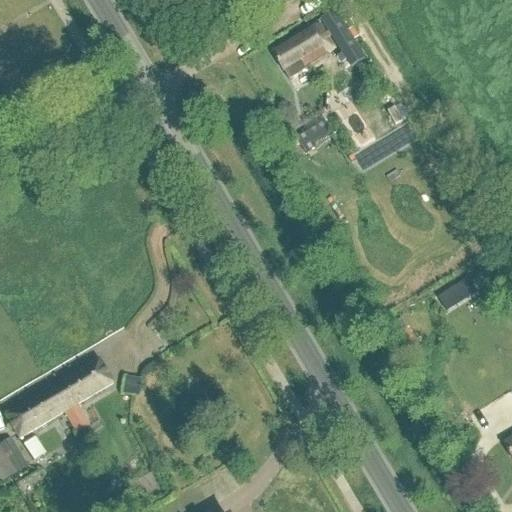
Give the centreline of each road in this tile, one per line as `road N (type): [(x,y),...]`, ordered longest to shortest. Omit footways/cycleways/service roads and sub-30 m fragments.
road 1 (primary): [(400,511),(96,0)]
road 2 (track): [(345,0),(511,270)]
road 3 (track): [(0,161),(116,106)]
